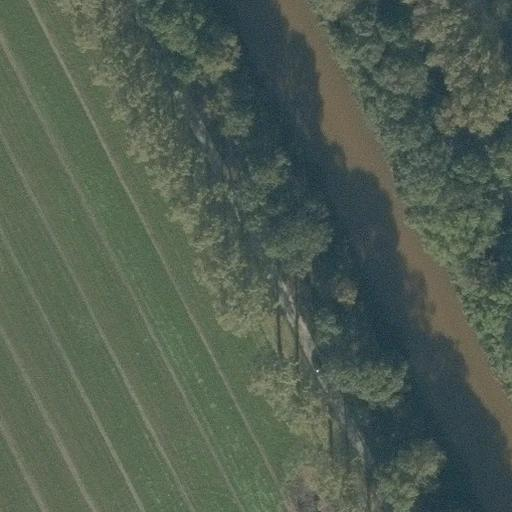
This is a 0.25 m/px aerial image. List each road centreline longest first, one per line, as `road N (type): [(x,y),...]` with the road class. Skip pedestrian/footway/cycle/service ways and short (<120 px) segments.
road 1 (unclassified): [(389,511),(130,0)]
road 2 (unclassified): [(511,202),(409,0)]
